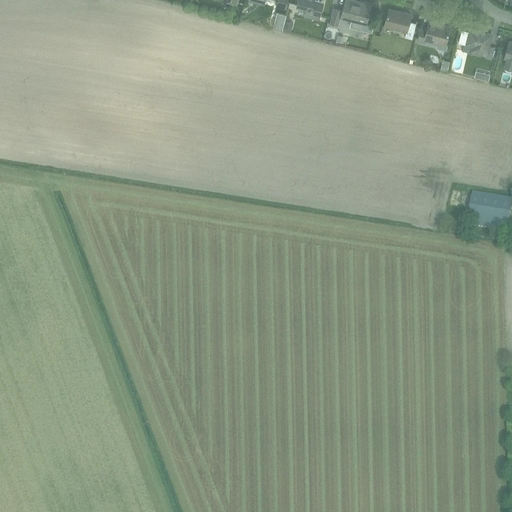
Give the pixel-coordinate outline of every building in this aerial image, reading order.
[(252,0),(255,1),(256,1),(257,2),(259,3),(260,3),(262,3),(263,3),(264,0),(278,0),(276,6),(285,9),(286,0),(252,0)] [(298,0),(297,6),(306,8),(305,16),(319,19),(324,2),(317,0),(298,0)] [(334,9),(331,23),(338,25),(340,17),(367,24),(372,5),(353,0),(345,0),(343,11),(334,9)] [(389,9),(385,26),(406,32),(405,37),(412,39),(416,23),(410,21),(411,15),(389,9)] [(425,41),(437,44),(436,48),(447,51),(448,44),(446,44),(450,27),(441,24),(441,25),(437,24),(438,22),(430,19),(427,29),(421,28),(418,41),(424,43),(425,41)] [(469,29),(465,44),(477,47),(476,52),(486,55),(486,58),(491,60),(495,48),(489,46),(492,35),(469,29)] [(440,76),(448,78),(450,69),(442,67),(440,76)] [(507,232),(511,204),(511,198),(473,193),(467,225),(507,232)]
